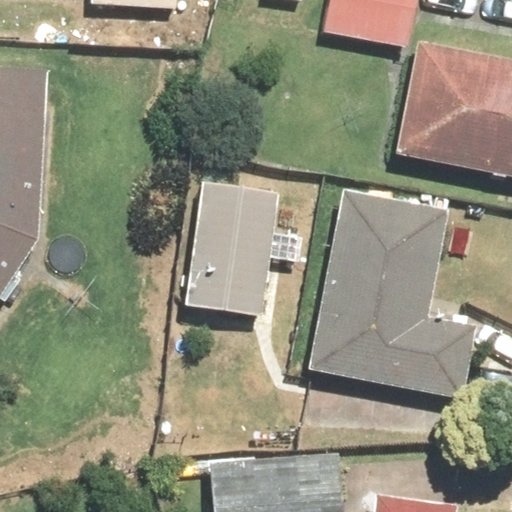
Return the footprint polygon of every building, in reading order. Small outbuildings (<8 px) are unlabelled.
[(184,0),(96,0),(96,8),(183,14),(184,0)] [(422,0),(329,0),(324,34),(413,50),(422,0)] [(511,71),(409,52),(388,161),(511,184),(511,71)] [(0,300),(32,252),(38,78),(0,76),(0,300)] [(289,190),(207,181),(191,312),(270,321),(277,265),(307,268),(310,239),(284,236),(289,190)] [(333,197),(298,377),(451,406),(465,331),(418,321),(438,217),(333,197)] [(221,460),(223,511),(348,511),(346,454),(221,460)] [(443,511),(366,500),(364,511),(443,511)]
